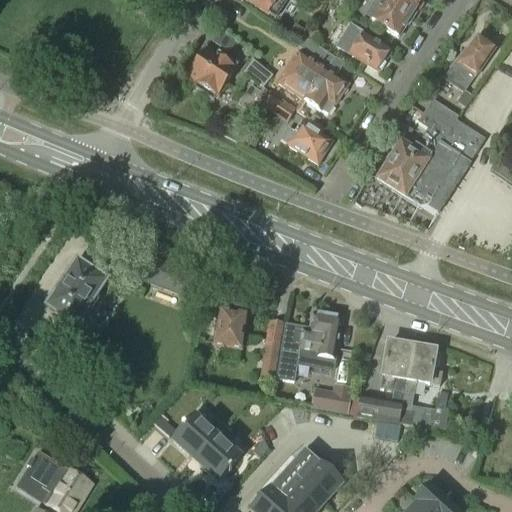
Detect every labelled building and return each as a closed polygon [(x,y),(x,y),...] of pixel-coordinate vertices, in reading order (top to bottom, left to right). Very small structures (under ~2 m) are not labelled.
[(242,0),(267,16),(276,23),(289,2),(285,0),(242,0)] [(316,20),(327,4),(321,0),(308,0),(301,10),(316,20)] [(350,17),(358,6),(348,0),(333,0),(331,4),(350,17)] [(378,0),(384,4),(410,22),(422,2),(418,0),(378,0)] [(399,40),(410,22),(384,4),(372,23),(399,40)] [(316,45),(322,36),(310,29),(304,38),(316,45)] [(363,36),(355,32),(351,29),(338,49),(377,74),(390,55),(362,37),(363,36)] [(305,40),(299,49),(304,53),(320,63),(330,70),(336,60),(310,43),(305,40)] [(466,52),(450,74),(446,80),(456,87),(466,94),(476,79),(494,52),(477,41),(468,53),(466,52)] [(216,58),(205,52),(202,58),(199,56),(195,63),(228,85),(238,71),(236,70),(238,67),(219,54),(216,58)] [(298,55),(278,85),(284,90),(303,102),(296,113),(300,116),(308,105),(307,104),(327,74),(330,70),(320,63),(317,67),(304,59),(298,55)] [(327,74),(307,104),(308,105),(328,118),(347,88),(336,81),(345,66),(336,60),(330,70),(327,74)] [(218,101),(228,85),(195,63),(188,73),(191,74),(187,80),(196,87),(194,91),(214,104),(217,100),(218,101)] [(263,91),(272,79),(253,64),(244,75),(263,91)] [(251,100),(256,92),(250,88),(245,96),(251,100)] [(252,117),(265,98),(256,92),(251,100),(245,96),(238,107),(252,117)] [(432,104),(424,117),(449,133),(455,123),(457,121),(432,104)] [(312,117),(309,122),(316,126),(319,122),(312,117)] [(401,146),(376,184),(405,203),(420,212),(429,210),(438,216),(470,166),(485,142),(455,123),(449,133),(424,117),(418,126),(428,133),(417,150),(409,145),(406,150),(401,146)] [(288,131),(280,143),(318,167),(332,145),(323,140),(327,133),(316,126),(309,122),(306,120),(302,126),(295,136),(288,131)] [(237,146),(252,154),(258,142),(243,134),(237,146)] [(511,187),(511,174),(496,163),(490,172),(511,187)] [(149,284),(186,298),(193,279),(156,265),(149,284)] [(77,267),(49,310),(76,327),(81,318),(83,319),(92,313),(97,305),(98,294),(97,293),(104,285),(77,267)] [(223,280),(222,290),(234,293),(236,283),(223,280)] [(255,291),(254,297),(263,299),(265,292),(255,291)] [(244,319),(246,309),(235,307),(234,317),(221,315),(217,342),(213,344),(217,351),(221,349),(239,352),(245,319),(244,319)] [(310,332),(285,328),(276,383),(294,386),(299,353),(317,356),(316,360),(320,360),(318,371),(333,374),(335,363),(342,321),(312,316),(310,332)] [(264,362),(276,364),(279,344),(264,342),(261,361),(264,362)] [(393,395),(391,405),(361,400),(357,420),(399,428),(413,345),(402,344),(401,348),(388,346),(380,393),(393,395)] [(413,345),(399,428),(432,433),(432,432),(445,434),(448,413),(445,413),(447,397),(438,395),(435,413),(412,409),(415,388),(431,391),(431,387),(440,389),(442,376),(432,375),(435,354),(423,352),(423,347),(416,346),(413,345)] [(272,385),(276,364),(264,362),(260,383),(272,385)] [(350,397),(313,391),(310,407),(347,413),(350,397)] [(194,419),(171,444),(194,465),(224,431),(213,421),(206,429),(194,419)] [(376,426),(374,442),(396,446),(399,430),(376,426)] [(224,431),(194,465),(217,485),(240,460),(228,450),(235,442),(224,431)] [(264,442),(252,455),(260,461),(268,452),(264,442)] [(304,454),(251,511),(320,511),(342,488),(304,454)] [(45,508),(51,511),(77,511),(92,488),(67,472),(45,508)] [(453,511),(429,490),(416,504),(424,511),(453,511)]
